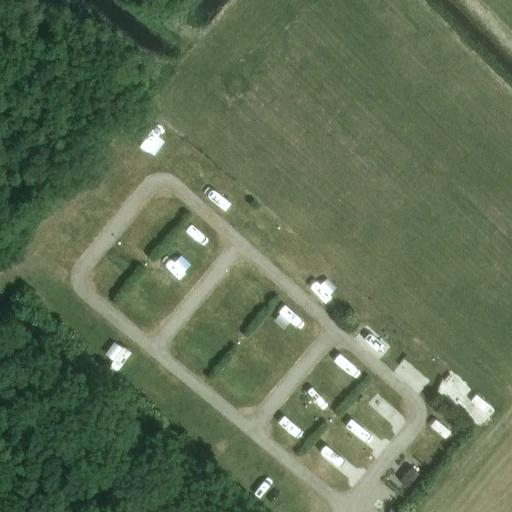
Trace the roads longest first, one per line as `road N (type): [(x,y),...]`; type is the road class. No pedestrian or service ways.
road 1 (track): [(346,511),(418,424),(413,399),(170,185),(151,186),(80,271),(79,286),(250,430)]
road 2 (unclassified): [(186,511),(0,356)]
road 3 (track): [(241,248),(152,351)]
road 4 (track): [(336,331),(250,430)]
road 5 (track): [(250,430),(346,509)]
